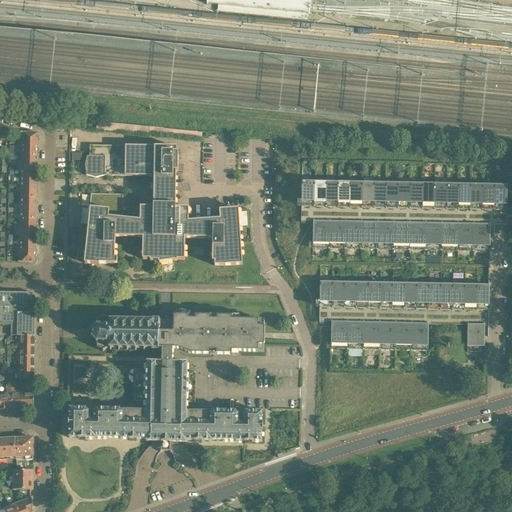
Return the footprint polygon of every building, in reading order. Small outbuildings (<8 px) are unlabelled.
[(309,15),(309,14),(311,0),(307,0),(207,0),(207,1),(207,5),(218,6),(308,15),(309,15)] [(17,144),(37,145),(38,133),(21,133),(21,139),(18,139),(17,144)] [(37,155),(37,145),(17,144),(17,149),(21,149),(21,155),(37,155)] [(90,209),(89,225),(85,263),(99,265),(99,264),(117,264),(117,258),(115,258),(115,237),(143,238),(143,260),(150,260),(150,261),(155,261),(159,261),(159,263),(171,261),(177,261),(177,260),(184,260),(185,238),(211,239),(212,262),(215,262),(215,266),(225,266),(242,265),(238,209),(219,211),(220,220),(188,222),(188,208),(175,208),(176,191),(179,191),(180,184),(176,184),(176,171),(178,171),(178,152),(176,152),(176,148),(90,146),(90,156),(87,157),(85,166),(86,175),(95,178),(96,176),(154,177),(154,183),(153,183),(153,190),(154,190),(153,208),(140,208),(140,221),(123,219),(123,195),(91,195),(90,209)] [(37,166),(37,155),(21,155),(20,161),(17,161),(17,166),(37,166)] [(37,177),(37,166),(17,166),(17,170),(20,170),(20,177),(37,177)] [(17,182),(17,187),(37,187),(37,177),(20,177),(20,182),(17,182)] [(301,207),(314,207),(314,182),(302,182),(301,207)] [(326,182),(314,182),(314,207),(326,208),(326,182)] [(326,208),(338,208),(338,183),(326,182),(326,208)] [(350,183),(338,183),(338,208),(350,208),(350,183)] [(350,208),(362,208),(362,183),(350,183),(350,208)] [(374,183),(362,183),(362,208),(374,208),(374,183)] [(374,208),(386,209),(386,183),(374,183),(374,208)] [(398,184),(386,183),(386,209),(398,209),(398,184)] [(398,209),(410,209),(410,184),(398,184),(398,209)] [(422,184),(410,184),(410,209),(422,209),(422,184)] [(422,209),(434,210),(434,184),(422,184),(422,209)] [(446,185),(434,184),(434,210),(446,210),(446,185)] [(446,210),(458,210),(458,185),(446,185),(446,210)] [(470,185),(458,185),(458,210),(470,210),(470,185)] [(470,210),(482,210),(482,185),(470,185),(470,210)] [(494,185),(482,185),(482,210),(494,211),(494,185)] [(507,186),(494,185),(494,211),(507,211),(507,186)] [(37,199),(37,187),(17,187),(17,191),(20,191),(20,198),(37,199)] [(16,204),(16,209),(36,209),(37,199),(20,198),(20,204),(16,204)] [(458,210),(446,210),(434,210),(422,209),(410,209),(398,209),(386,209),(374,208),(362,208),(350,208),(338,208),(326,208),(314,207),(301,207),(301,222),(303,222),(313,222),(329,222),(345,223),(362,223),(378,223),(394,223),(410,224),(426,224),(442,224),(458,225),(474,225),(490,225),(492,225),(494,225),(500,225),(504,226),(506,225),(507,211),(494,211),(482,210),(470,210),(458,210)] [(36,220),(36,209),(16,209),(16,213),(20,213),(19,220),(36,220)] [(16,225),(16,230),(36,230),(36,220),(19,220),(19,225),(16,225)] [(312,249),(329,249),(329,222),(313,222),(312,249)] [(345,223),(329,222),(329,249),(345,249),(345,223)] [(345,249),(361,249),(362,223),(345,223),(345,249)] [(378,223),(362,223),(361,249),(377,250),(378,223)] [(377,250),(393,250),(394,223),(378,223),(377,250)] [(410,224),(394,223),(393,250),(409,250),(410,224)] [(409,250),(425,251),(426,224),(410,224),(409,250)] [(442,224),(426,224),(425,251),(441,251),(442,224)] [(441,251),(457,251),(458,225),(442,224),(441,251)] [(474,225),(458,225),(457,251),(473,252),(474,225)] [(473,252),(490,252),(490,225),(474,225),(473,252)] [(36,241),(36,230),(16,230),(16,234),(19,234),(19,240),(36,241)] [(16,247),(15,252),(36,252),(36,241),(19,240),(19,247),(16,247)] [(35,263),(36,252),(15,252),(15,256),(19,256),(19,262),(35,263)] [(332,308),(332,283),(320,283),(319,308),(332,308)] [(344,283),(332,283),(332,308),(344,308),(344,283)] [(344,308),(356,309),(356,283),(344,283),(344,308)] [(368,283),(356,283),(356,309),(368,309),(368,283)] [(368,309),(380,309),(380,284),(368,283),(368,309)] [(392,284),(380,284),(380,309),(392,309),(392,284)] [(392,309),(404,309),(404,284),(392,284),(392,309)] [(417,284),(404,284),(404,309),(416,310),(417,284)] [(416,310),(428,310),(429,285),(417,284),(416,310)] [(441,285),(429,285),(428,310),(440,310),(441,285)] [(440,310),(452,310),(453,285),(441,285),(440,310)] [(465,285),(453,285),(452,310),(464,310),(465,285)] [(464,310),(476,311),(477,285),(465,285),(464,310)] [(489,286),(477,285),(476,311),(489,311),(489,286)] [(32,295),(32,293),(0,292),(0,324),(11,325),(11,336),(17,336),(35,336),(35,313),(31,313),(32,308),(32,305),(33,305),(35,303),(35,297),(33,295),(32,295)] [(428,310),(416,310),(404,309),(392,309),(380,309),(368,309),(356,309),(344,308),(332,308),(319,308),(319,322),(322,323),(331,323),(348,323),(364,323),(380,324),(396,324),(412,324),(428,324),(467,325),(484,325),(486,326),(488,326),(489,311),(476,311),(464,310),(452,310),(440,310),(428,310)] [(159,320),(152,320),(145,320),(145,318),(143,318),(143,320),(137,320),(137,318),(135,318),(135,320),(128,320),(128,318),(127,318),(127,320),(120,320),(120,318),(118,318),(118,320),(112,320),(112,318),(110,318),(110,320),(105,317),(105,316),(104,316),(104,317),(99,319),(98,319),(97,320),(98,320),(98,323),(96,324),(97,325),(93,329),(92,328),(91,330),(93,331),(93,336),(91,337),(92,338),(93,338),(95,339),(97,341),(96,343),(98,344),(98,346),(97,347),(98,348),(99,348),(104,350),(103,351),(105,351),(105,350),(109,348),(110,350),(111,350),(111,348),(118,348),(118,350),(120,350),(120,348),(126,348),(126,350),(128,350),(128,348),(135,348),(135,350),(137,350),(137,348),(143,348),(143,350),(145,350),(145,348),(152,348),(152,349),(159,350),(159,320)] [(264,347),(264,340),(264,333),(264,321),(239,320),(239,317),(174,316),(173,321),(159,320),(159,350),(162,350),(162,348),(163,348),(172,349),(173,349),(176,349),(178,350),(181,350),(183,351),(186,352),(188,353),(191,354),(193,354),(210,355),(210,351),(216,351),(216,355),(238,355),(239,352),(242,352),(264,352),(264,347)] [(331,349),(347,350),(348,323),(331,323),(331,349)] [(364,323),(348,323),(347,350),(363,350),(364,323)] [(363,350),(379,350),(380,324),(364,323),(363,350)] [(396,324),(380,324),(379,350),(395,350),(396,324)] [(395,350),(411,351),(412,324),(396,324),(395,350)] [(428,324),(412,324),(411,351),(428,351),(428,324)] [(484,325),(467,325),(467,352),(484,352),(484,325)] [(34,347),(35,336),(17,336),(17,341),(19,341),(19,346),(34,347)] [(7,352),(7,357),(12,357),(16,357),(34,357),(34,347),(19,346),(19,352),(7,352)] [(163,348),(162,363),(147,362),(147,372),(136,371),(132,372),(130,376),(130,379),(132,383),(136,384),(136,389),(135,389),(135,401),(147,402),(146,411),(122,410),(122,411),(120,411),(119,410),(97,410),(94,413),(94,420),(88,420),(88,412),(85,410),(69,409),(69,420),(69,427),(69,438),(78,438),(78,439),(87,439),(87,438),(95,439),(95,438),(120,438),(120,439),(129,439),(129,440),(138,440),(138,439),(146,439),(146,441),(153,441),(161,441),(161,442),(161,451),(170,451),(171,442),(186,442),(186,440),(194,440),(194,441),(203,441),(203,440),(212,441),(212,440),(235,440),(235,441),(244,441),(244,442),(253,442),(261,442),(262,430),(262,423),(262,412),(246,412),(243,415),(243,417),(237,417),(237,415),(234,412),(186,412),(186,403),(195,403),(196,373),(187,372),(187,363),(172,363),(172,357),(172,349),(163,348)] [(16,357),(16,362),(19,362),(19,368),(34,368),(34,361),(34,357),(16,357)] [(34,380),(34,368),(19,368),(18,374),(16,374),(16,379),(34,380)] [(9,409),(12,409),(11,391),(11,389),(11,387),(11,385),(6,385),(6,390),(7,394),(0,394),(0,409),(9,409)] [(29,392),(21,393),(22,408),(33,407),(34,389),(28,390),(29,392)] [(12,409),(22,408),(21,393),(16,393),(16,391),(11,391),(12,409)] [(15,439),(16,457),(25,457),(25,460),(33,460),(33,457),(33,438),(15,439)] [(0,458),(16,457),(15,439),(0,440),(0,458)] [(15,471),(14,490),(23,491),(23,490),(33,491),(33,471),(15,471)] [(32,511),(32,498),(33,491),(23,490),(23,491),(23,496),(26,496),(26,498),(27,498),(27,500),(15,505),(17,511),(32,511)]
